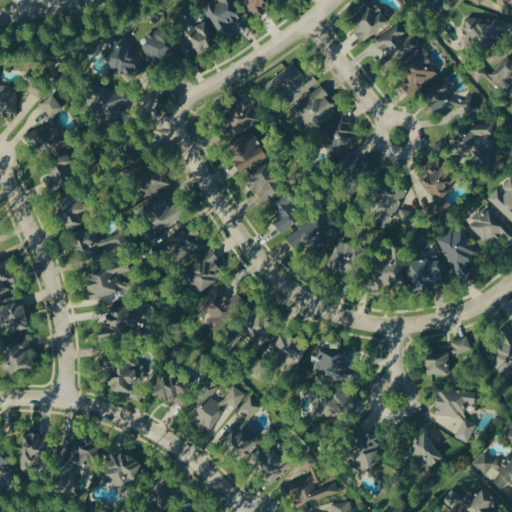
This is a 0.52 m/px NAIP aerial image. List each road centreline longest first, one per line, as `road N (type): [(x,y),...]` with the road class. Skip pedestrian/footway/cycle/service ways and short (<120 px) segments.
road 1 (residential): [(166,108),(261,263),(288,293),(326,314),(396,329),(426,325),(487,303),(511,284)]
road 2 (residential): [(0,401),(64,400),(128,420),(167,443),(244,511)]
road 3 (residential): [(64,400),(62,315),(0,168)]
road 4 (residential): [(335,0),(247,66),(166,108)]
road 5 (residential): [(307,27),(398,137)]
